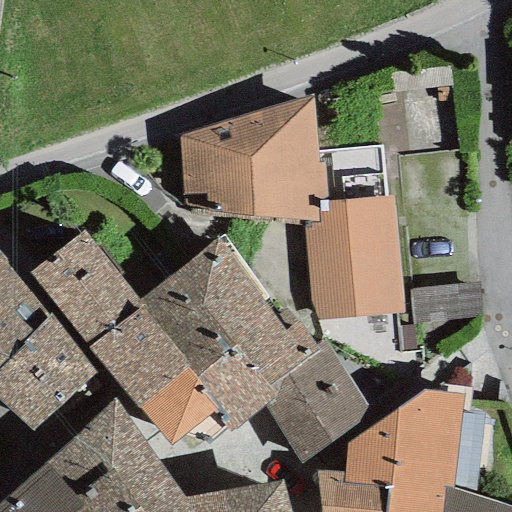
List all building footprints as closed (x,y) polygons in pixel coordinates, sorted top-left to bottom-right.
[(311,91),(178,132),(179,147),(215,227),(318,226),(316,199),(324,198),(384,192),(381,142),(315,148),(311,91)] [(324,198),(316,199),(318,226),(326,226),(335,316),(402,310),(391,192),(384,192),(324,198)] [(82,223),(30,265),(87,336),(139,295),(82,223)] [(215,231),(139,295),(188,356),(184,359),(205,379),(199,384),(225,417),(228,425),(259,399),(274,388),(266,377),(317,340),(303,325),(290,335),(215,231)] [(0,364),(48,308),(0,252),(0,364)] [(188,356),(139,295),(87,336),(168,438),(186,424),(205,438),(225,417),(199,384),(205,379),(184,359),(188,356)] [(94,367),(48,308),(0,364),(0,393),(32,424),(94,367)] [(374,408),(322,337),(317,340),(266,377),(274,388),(259,399),(303,460),(374,408)] [(422,383),(345,439),(342,468),(341,480),(386,483),(383,511),(439,511),(443,478),(451,481),(462,387),(422,383)] [(113,392),(75,430),(111,459),(147,511),(174,511),(188,501),(191,498),(113,392)] [(75,430),(45,454),(82,496),(69,508),(72,511),(147,511),(111,459),(75,430)] [(82,496),(45,454),(0,493),(0,511),(72,511),(69,508),(82,496)] [(317,511),(383,511),(386,483),(341,480),(342,468),(321,466),(317,511)] [(191,498),(188,501),(190,511),(290,511),(280,473),(219,484),(194,489),(196,495),(193,497),(191,498)] [(511,511),(511,503),(451,481),(443,478),(439,511),(511,511)] [(174,511),(190,511),(188,501),(174,511)]
